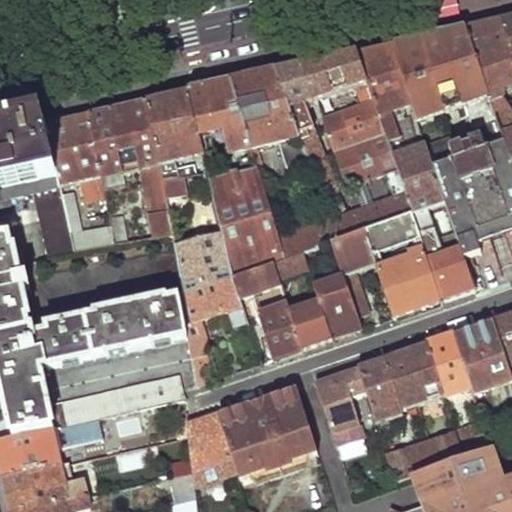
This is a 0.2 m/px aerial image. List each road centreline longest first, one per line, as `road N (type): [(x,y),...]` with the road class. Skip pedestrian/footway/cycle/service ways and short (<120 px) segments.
road 1 (residential): [(202,401),(511,296)]
road 2 (primary): [(278,0),(115,36)]
